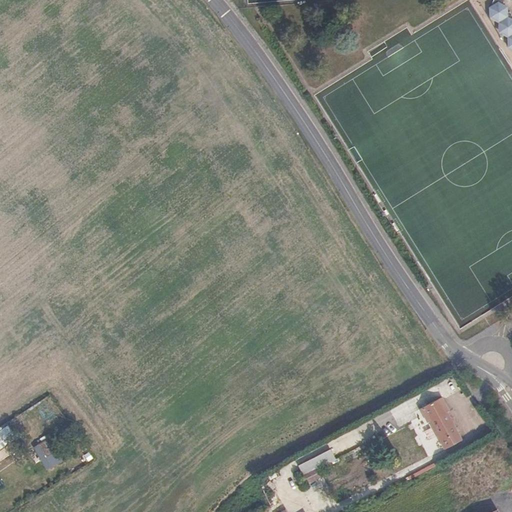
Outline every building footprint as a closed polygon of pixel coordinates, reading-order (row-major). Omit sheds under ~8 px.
[(497,2),(493,5),(489,8),(490,18),(499,23),(507,18),(507,13),(506,13),(506,8),(502,5),(497,2)] [(511,36),(511,20),(507,18),(499,23),(499,33),(509,38),(511,36)] [(446,406),(439,394),(418,405),(424,419),(426,417),(441,444),(458,434),(444,408),(446,406)] [(0,448),(15,438),(7,425),(0,429),(0,448)] [(41,464),(59,459),(53,438),(35,443),(41,464)] [(305,472),(309,483),(321,478),(317,467),(305,472)]
